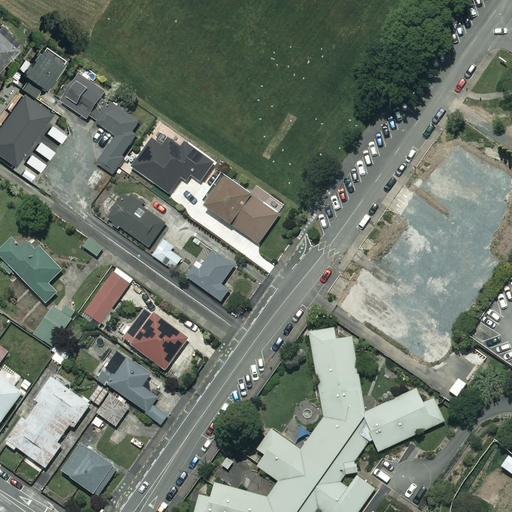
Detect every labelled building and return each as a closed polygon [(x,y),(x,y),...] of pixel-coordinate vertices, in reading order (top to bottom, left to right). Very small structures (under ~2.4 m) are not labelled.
[(0,69),(4,66),(10,72),(17,64),(11,58),(17,52),(0,35),(0,69)] [(63,62),(42,47),(31,63),(25,60),(17,71),(44,90),(63,62)] [(88,118),(103,98),(106,93),(92,84),(97,76),(83,66),(59,102),(86,120),(88,118)] [(25,81),(20,88),(37,99),(41,92),(25,81)] [(52,116),(23,95),(0,127),(0,156),(16,167),(52,116)] [(139,123),(103,98),(88,118),(115,136),(97,164),(113,175),(138,138),(132,133),(139,123)] [(66,135),(51,125),(45,133),(60,144),(66,135)] [(54,152),(39,141),(34,149),(48,160),(54,152)] [(438,179),(437,180),(462,191),(466,181),(473,184),(503,196),(511,173),(511,168),(452,144),(438,179)] [(208,158),(194,147),(180,166),(193,177),(208,158)] [(31,154),(24,163),(39,174),(46,164),(31,154)] [(229,224),(249,195),(219,174),(201,200),(206,204),(204,207),(229,224)] [(187,187),(170,175),(158,191),(175,204),(187,187)] [(144,201),(128,190),(107,219),(147,247),(165,222),(141,206),(144,201)] [(249,195),(229,224),(259,245),(279,215),(249,195)] [(447,252),(448,253),(450,251),(467,226),(455,217),(422,195),(414,205),(411,203),(401,218),(399,220),(447,252)] [(390,232),(388,230),(379,244),(371,256),(443,304),(452,291),(459,281),(460,279),(390,232)] [(10,241),(0,251),(0,259),(3,262),(0,265),(0,268),(8,277),(13,272),(45,305),(57,293),(48,285),(61,272),(29,240),(19,249),(10,241)] [(102,250),(89,240),(83,248),(96,258),(102,250)] [(173,247),(164,240),(152,255),(173,271),(182,259),(171,251),(173,247)] [(235,266),(214,251),(203,266),(196,261),(185,276),(220,302),(231,287),(223,282),(235,266)] [(132,280),(114,267),(83,312),(100,325),(132,280)] [(432,333),(355,280),(338,304),(438,372),(455,348),(441,339),(432,333)] [(77,315),(58,300),(32,333),(52,348),(77,315)] [(449,303),(438,321),(449,328),(455,332),(467,314),(460,310),(449,303)] [(144,309),(133,325),(126,322),(121,326),(120,332),(124,337),(121,341),(164,371),(187,339),(144,309)] [(320,511),(321,511),(320,511),(357,511),(375,488),(354,474),(346,485),(340,481),(344,474),(355,472),(355,470),(354,466),(353,460),(366,441),(370,439),(376,452),(405,439),(444,421),(436,404),(432,396),(431,397),(428,398),(421,401),(414,388),(378,404),(363,411),(361,396),(356,370),(350,335),(333,338),(331,327),(306,331),(315,382),(318,399),(321,417),(299,450),(271,431),(269,429),(259,444),(256,448),(263,453),(254,465),(258,468),(276,481),(274,484),(270,490),(265,497),(251,493),(235,488),(233,488),(212,482),(209,494),(208,498),(197,495),(195,501),(191,511),(320,511)] [(488,357),(463,340),(456,349),(453,353),(478,370),(488,357)] [(0,365),(9,353),(0,346),(0,365)] [(157,382),(117,353),(104,372),(99,369),(93,376),(161,424),(168,415),(154,405),(157,399),(149,394),(157,382)] [(53,367),(43,359),(37,367),(47,375),(53,367)] [(0,423),(23,391),(7,380),(6,381),(0,376),(0,423)] [(3,441),(46,471),(93,407),(50,376),(3,441)] [(34,386),(24,378),(18,387),(28,394),(34,386)] [(108,392),(98,386),(89,400),(99,407),(108,392)] [(111,396),(96,415),(113,428),(128,409),(111,396)] [(114,470),(80,445),(60,473),(95,497),(114,470)] [(511,458),(505,454),(498,465),(511,474),(511,458)] [(231,462),(225,457),(220,465),(226,469),(231,462)] [(511,511),(511,485),(510,484),(500,499),(504,502),(496,511),(511,511)]
